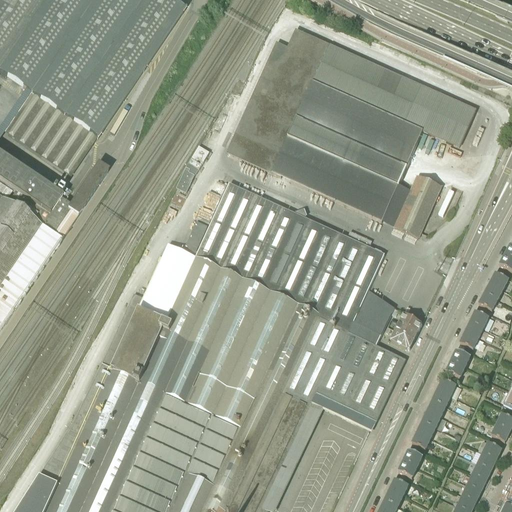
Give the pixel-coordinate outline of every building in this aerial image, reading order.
[(55,191),(54,190),(51,194),(0,159),(0,141),(4,136),(70,181),(96,142),(97,143),(184,15),(183,14),(185,11),(184,10),(184,11),(184,10),(168,0),(0,0),(0,76),(25,93),(0,129),(0,334),(77,221),(108,174),(97,167),(69,208),(60,202),(61,200),(53,195),(55,191)] [(407,169),(422,133),(459,150),(476,113),(284,27),(226,155),(271,176),(308,192),(381,225),(399,188),(407,169)] [(188,166),(199,172),(209,155),(199,149),(188,166)] [(177,191),(186,195),(194,178),(187,175),(189,172),(186,170),(177,191)] [(394,230),(418,241),(441,189),(417,178),(394,230)] [(262,511),(261,511),(316,396),(376,425),(406,363),(376,348),(349,335),(353,325),(384,257),(229,186),(195,260),(168,248),(128,335),(122,332),(106,368),(102,367),(74,424),(34,487),(17,511),(262,511)] [(196,222),(184,254),(190,256),(191,254),(197,256),(208,226),(196,222)] [(499,269),(511,276),(511,262),(504,259),(499,269)] [(490,286),(503,294),(509,283),(495,276),(490,286)] [(484,297),(498,304),(503,294),(490,286),(484,297)] [(376,348),(381,339),(394,311),(369,294),(354,325),(353,325),(349,335),(376,348)] [(478,307),(492,314),(498,304),(484,297),(478,307)] [(470,325),(484,332),(489,321),(475,314),(470,325)] [(399,326),(394,335),(390,344),(406,353),(410,352),(413,345),(418,335),(421,327),(421,326),(403,316),(399,326)] [(465,336),(479,342),(484,332),(470,325),(465,336)] [(451,364),(465,371),(471,360),(456,354),(451,364)] [(446,375),(460,382),(465,371),(451,364),(446,375)] [(451,400),(456,389),(442,382),(437,393),(451,400)] [(451,400),(437,393),(432,404),(446,410),(451,400)] [(432,404),(427,415),(441,421),(446,410),(432,404)] [(427,415),(424,421),(422,425),(436,432),(441,421),(427,415)] [(510,435),(511,430),(511,422),(501,417),(496,428),(510,435)] [(422,425),(420,429),(417,435),(431,442),(436,432),(422,425)] [(505,445),(507,441),(510,435),(496,428),(491,439),(500,443),(499,447),(503,449),(505,445)] [(417,435),(413,443),(412,446),(426,453),(431,442),(417,435)] [(496,463),(499,458),(501,453),(503,449),(499,447),(497,451),(483,444),(478,454),(482,456),(496,463)] [(403,464),(418,471),(423,460),(408,453),(403,464)] [(491,474),(493,469),(496,463),(482,456),(477,467),(491,474)] [(398,475),(412,482),(418,471),(403,464),(398,475)] [(486,485),(489,479),(491,474),(477,467),(472,478),(486,485)] [(481,495),(483,491),(486,485),(472,478),(467,488),(481,495)] [(404,499),(408,489),(395,482),(390,492),(404,499)] [(476,506),(479,500),(481,495),(467,488),(462,499),(476,506)] [(404,499),(390,492),(384,504),(398,510),(404,499)] [(460,511),(472,511),(476,506),(462,499),(457,510),(460,511)]
